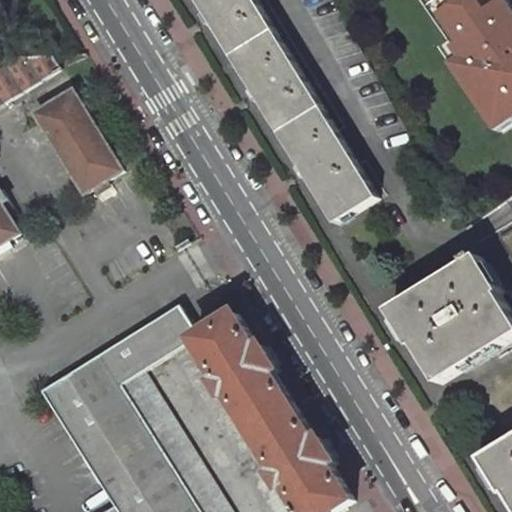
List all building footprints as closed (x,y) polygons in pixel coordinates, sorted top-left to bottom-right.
[(255,0),(196,0),(340,231),(382,205),(255,0)] [(422,0),(431,12),(454,45),(465,61),(456,67),(496,125),(511,114),(511,115),(511,9),(507,2),(501,7),(495,0),(422,0)] [(456,67),(465,61),(454,45),(443,53),(454,68),(456,67)] [(0,108),(58,74),(45,54),(0,56),(0,108)] [(71,94),(35,116),(86,200),(123,177),(71,94)] [(0,256),(9,251),(4,243),(18,235),(0,206),(0,256)] [(511,234),(502,241),(511,257),(511,234)] [(391,313),(414,350),(418,348),(442,387),(511,343),(511,317),(500,298),(503,295),(480,260),(391,313)] [(201,511),(128,389),(150,375),(177,357),(198,344),(199,343),(204,340),(185,310),(47,394),(117,509),(112,511),(201,511)] [(235,402),(283,481),(280,482),(288,496),(292,494),(302,511),(352,511),(359,508),(339,474),(344,471),(328,445),(323,448),(280,377),(285,374),(271,349),(265,353),(242,316),(224,327),(229,334),(220,340),(216,333),(204,340),(199,343),(226,387),(222,389),(232,404),(235,402)] [(283,481),(235,402),(232,404),(222,389),(226,387),(199,343),(198,344),(177,357),(273,511),(302,511),(292,494),(288,496),(280,482),(283,481)] [(128,389),(201,511),(233,511),(150,375),(128,389)] [(511,444),(485,461),(508,499),(511,497),(511,444)]
